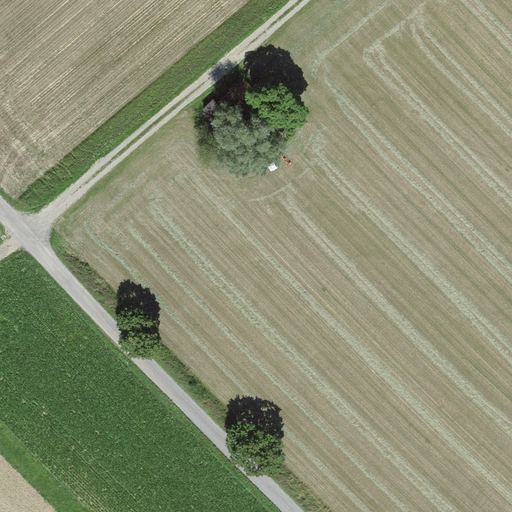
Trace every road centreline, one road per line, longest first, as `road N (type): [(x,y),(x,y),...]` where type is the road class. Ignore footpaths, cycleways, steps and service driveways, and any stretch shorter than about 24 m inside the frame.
road 1 (track): [(294,511),(0,204)]
road 2 (track): [(308,0),(28,235)]
